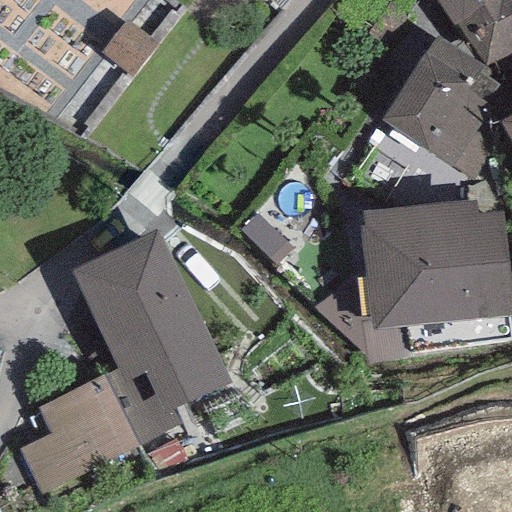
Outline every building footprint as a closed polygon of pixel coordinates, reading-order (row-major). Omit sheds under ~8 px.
[(433,0),(452,26),(456,23),(493,0),(433,0)] [(484,67),(511,52),(511,0),(493,0),(456,23),(484,67)] [(511,100),(511,96),(436,37),(382,120),(471,180),(492,137),(511,100)] [(511,66),(510,67),(511,70),(511,116),(500,123),(511,144),(511,66)] [(475,201),(363,212),(364,226),(358,226),(365,268),(316,308),(369,364),(511,341),(506,316),(511,314),(511,287),(503,213),(476,217),(475,201)] [(158,231),(72,271),(119,371),(103,378),(136,445),(179,423),(171,407),(228,381),(158,231)] [(136,445),(103,378),(39,409),(50,434),(20,448),(41,491),(136,445)]
